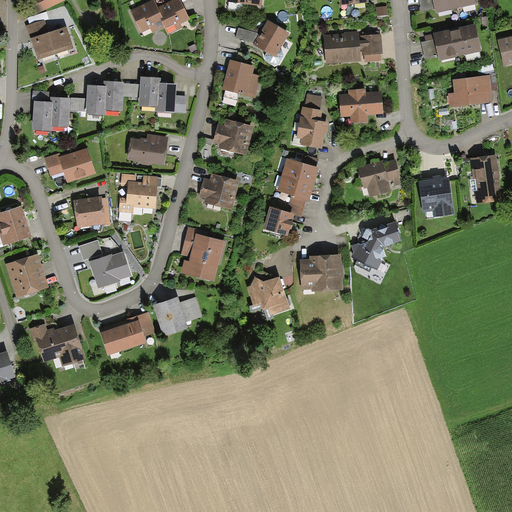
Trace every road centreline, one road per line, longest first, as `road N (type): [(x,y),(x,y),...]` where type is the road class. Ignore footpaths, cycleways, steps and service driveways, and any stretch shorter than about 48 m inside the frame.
road 1 (residential): [(0,163),(39,188),(80,305),(97,309),(135,297),(163,263),(208,78),(209,0)]
road 2 (residential): [(398,0),(409,123),(428,147),(451,150),(511,118)]
road 3 (residential): [(0,163),(14,0)]
